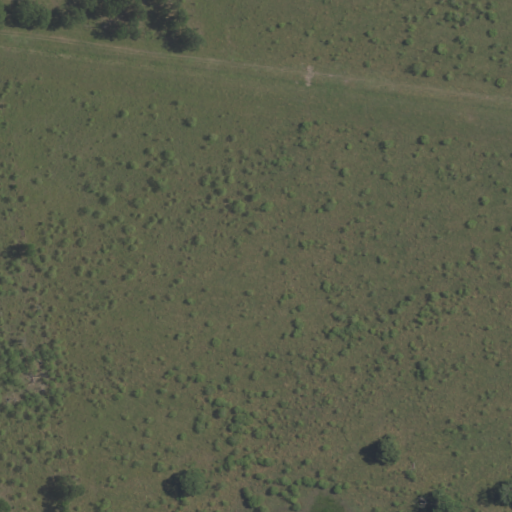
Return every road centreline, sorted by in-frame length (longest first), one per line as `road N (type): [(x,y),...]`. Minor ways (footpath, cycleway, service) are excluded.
road 1 (residential): [(511,233),(84,175)]
road 2 (residential): [(315,207),(281,511)]
road 3 (residential): [(102,178),(77,315),(61,352),(0,425)]
road 4 (residential): [(294,396),(511,424)]
